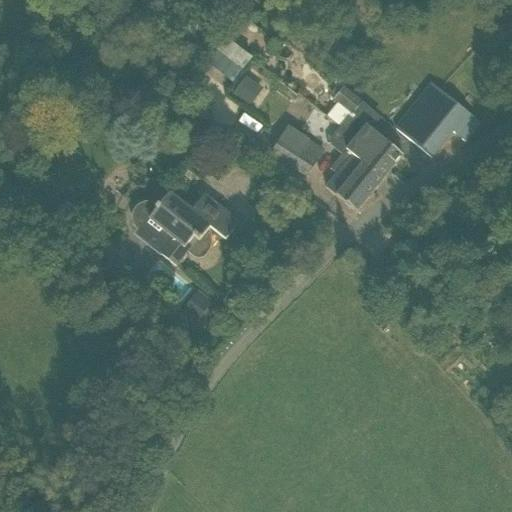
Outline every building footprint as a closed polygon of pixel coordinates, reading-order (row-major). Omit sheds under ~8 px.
[(204,71),(228,88),(250,56),(226,39),(204,71)] [(251,107),(263,90),(245,77),(233,94),(251,107)] [(465,142),(480,124),(432,85),(426,92),(414,82),(387,116),(398,126),(395,130),(431,159),(452,132),(465,142)] [(362,104),(344,89),(334,102),(337,104),(351,115),(352,116),(353,115),(362,104)] [(352,116),(351,115),(340,128),(343,130),(354,142),(355,140),(372,153),(370,156),(390,172),(403,156),(375,133),(371,130),(353,115),(352,116)] [(323,150),(288,129),(270,156),(306,181),(317,164),(315,162),(323,150)] [(9,136),(0,145),(0,160),(2,162),(18,146),(9,136)] [(326,188),(357,213),(390,172),(370,156),(372,153),(355,140),(354,142),(346,151),(352,156),(326,188)] [(0,177),(9,170),(2,162),(0,160),(0,177)] [(176,268),(188,253),(197,259),(199,260),(201,259),(203,259),(206,257),(208,254),(210,250),(211,247),(212,243),(212,240),(211,235),(209,229),(226,242),(239,225),(223,212),(204,197),(192,212),(169,195),(157,210),(154,206),(152,205),(148,204),(145,204),(141,205),(138,207),(136,209),(133,215),(132,218),(132,221),(133,225),(134,228),(136,230),(138,232),(134,237),(160,257),(176,268)] [(414,257),(402,245),(372,275),(383,287),(414,257)] [(198,291),(181,313),(195,325),(213,302),(198,291)] [(456,300),(437,322),(459,341),(473,324),(466,319),(471,312),(456,300)]
